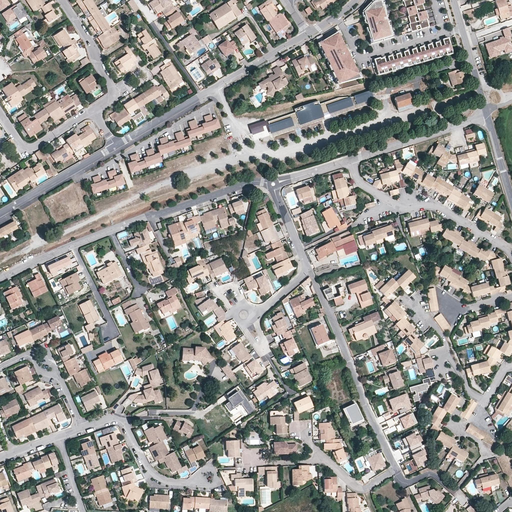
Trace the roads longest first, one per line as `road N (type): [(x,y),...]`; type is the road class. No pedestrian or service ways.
road 1 (residential): [(308,269),(394,463),(360,489),(328,462)]
road 2 (residential): [(116,146),(307,34)]
road 3 (residential): [(351,160),(358,181),(394,207),(431,204),(511,252)]
road 4 (residential): [(110,230),(255,181),(272,183)]
road 5 (residential): [(83,428),(119,419),(161,480),(209,480)]
road 6 (residential): [(337,15),(358,57),(462,28)]
road 7 (residential): [(511,365),(480,399),(467,390),(425,314)]
road 8 (residential): [(351,160),(487,117)]
road 9 (residential): [(61,0),(109,83),(110,97),(92,110)]
road 10 (residential): [(92,110),(31,148),(0,114)]
